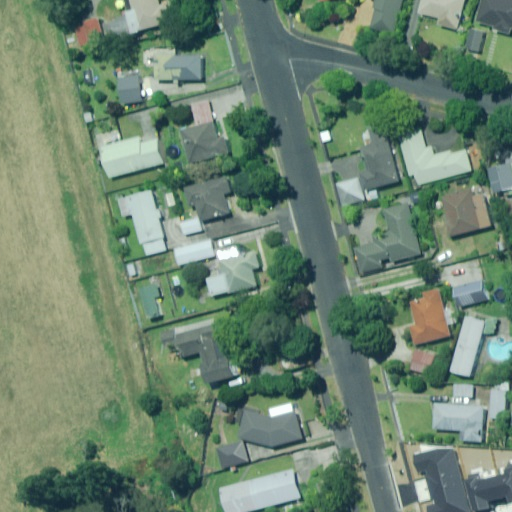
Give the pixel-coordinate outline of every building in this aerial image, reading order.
[(163,6),(161,0),(125,0),(135,35),(175,24),(169,4),(163,6)] [(370,0),(370,1),(377,2),(372,29),(395,34),(403,0),(370,0)] [(465,0),(422,0),(419,14),(441,19),(439,26),(458,31),(465,0)] [(511,0),(485,0),(479,19),(497,25),(496,31),(511,36),(511,32),(511,0)] [(103,19),(77,23),(81,48),(107,44),(103,19)] [(485,35),(472,31),(467,50),(480,54),(485,35)] [(205,81),(204,55),(158,56),(158,82),(205,81)] [(152,102),(147,76),(118,81),(123,106),(152,102)] [(224,156),(209,100),(191,105),(197,128),(182,132),(190,165),(224,156)] [(385,125),(370,129),(374,145),(362,149),(368,172),(360,174),(365,193),(401,183),(385,125)] [(423,126),(400,133),(412,177),(419,175),(422,186),(474,172),(467,149),(432,159),(423,126)] [(143,146),(141,139),(102,149),(111,180),(167,165),(161,141),(143,146)] [(511,164),(490,169),(495,195),(511,191),(511,164)] [(234,194),(230,178),(185,190),(190,208),(198,206),(202,223),(231,215),(226,196),(234,194)] [(366,202),(360,179),(338,186),(344,208),(366,202)] [(476,199),(474,192),(444,200),(451,223),(448,224),(452,239),(494,227),(485,197),(476,199)] [(154,193),(120,202),(125,219),(135,216),(144,247),(147,258),(170,251),(167,240),(154,193)] [(511,200),(507,200),(503,219),(511,220),(511,200)] [(386,212),(392,232),(357,242),(365,274),(425,258),(411,205),(386,212)] [(204,232),(201,219),(181,224),(184,237),(204,232)] [(217,257),(213,241),(176,251),(180,267),(217,257)] [(240,257),(239,250),(220,254),(222,267),(207,270),(212,298),(260,289),(256,270),(262,269),(259,254),(240,257)] [(163,317),(158,299),(163,298),(158,282),(140,288),(150,321),(163,317)] [(488,302),(483,283),(456,290),(461,309),(488,302)] [(448,314),(441,290),(425,295),(426,298),(411,303),(418,326),(412,328),(418,348),(454,337),(451,327),(458,325),(454,312),(448,314)] [(488,322),(469,317),(454,374),(473,379),(488,322)] [(221,339),(218,326),(177,335),(176,332),(150,338),(153,354),(183,346),(186,358),(198,356),(203,354),(206,366),(204,366),(209,386),(238,379),(233,358),(220,361),(215,340),(221,339)] [(438,357),(417,352),(412,371),(433,377),(438,357)] [(510,386),(497,385),(497,393),(493,393),(491,420),(508,421),(510,386)] [(475,387),(456,386),(456,398),(474,399),(475,387)] [(245,443),(269,450),(304,442),(295,405),(272,411),(273,418),(247,411),(240,441),(217,447),(223,470),(251,463),(245,443)] [(487,409),(438,406),(436,431),(465,433),(464,443),(485,444),(487,409)] [(450,497),(454,511),(470,511),(495,506),(496,511),(508,511),(506,503),(511,502),(510,498),(511,497),(511,481),(499,485),(492,459),(480,462),(466,466),(473,491),(450,497)] [(295,511),(293,502),(303,500),(296,472),(223,491),(228,511),(256,511),(285,504),(286,511),(295,511)]
